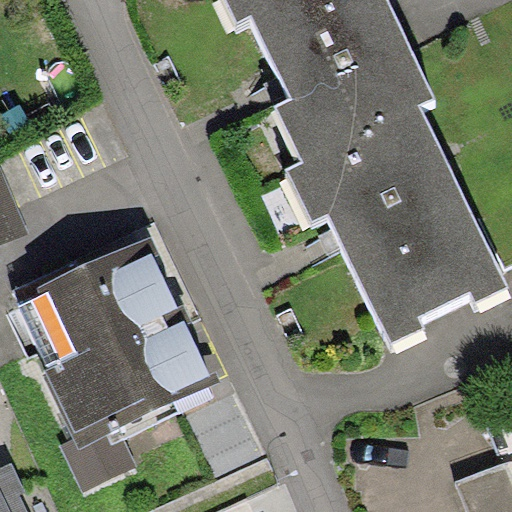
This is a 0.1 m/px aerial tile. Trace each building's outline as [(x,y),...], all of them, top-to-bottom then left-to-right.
[(225,0),(241,31),(252,26),(293,109),(277,117),(304,172),(290,179),(315,229),(329,222),(393,353),(426,337),(421,328),(468,305),(473,316),(511,298),(421,114),(437,106),(385,0),(225,0)] [(0,202),(0,247),(17,240),(0,202)] [(152,243),(83,274),(77,262),(10,292),(75,439),(61,445),(81,492),(136,468),(124,441),(222,398),(152,243)] [(511,511),(511,466),(459,486),(469,511),(511,511)] [(29,498),(14,467),(0,473),(0,511),(29,511),(24,501),(29,498)]
